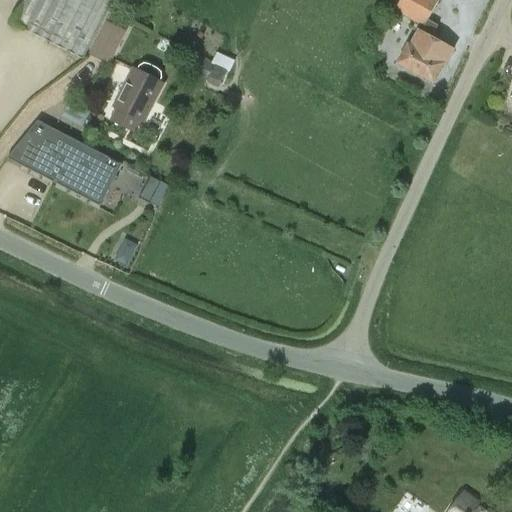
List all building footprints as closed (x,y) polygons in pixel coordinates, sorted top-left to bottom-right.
[(25,0),(13,25),(83,60),(113,0),(25,0)] [(438,0),(400,0),(395,11),(423,26),(425,27),(428,21),(431,16),(439,0),(438,0)] [(408,45),(397,65),(434,84),(452,50),(435,41),(431,38),(438,26),(428,21),(425,27),(423,26),(412,47),(408,45)] [(89,56),(109,65),(126,31),(106,22),(89,56)] [(117,109),(111,121),(134,133),(140,121),(143,123),(163,85),(159,83),(161,79),(161,74),(158,71),(148,66),(144,66),(140,68),(138,72),(134,70),(114,108),(117,109)] [(121,166),(75,142),(44,125),(37,122),(13,151),(27,158),(22,167),(100,207),(121,166)] [(161,183),(150,177),(139,198),(150,204),(161,183)] [(450,511),(490,511),(464,493),(450,511)]
